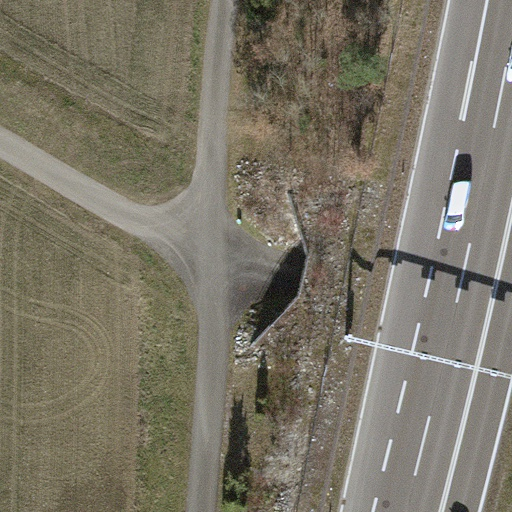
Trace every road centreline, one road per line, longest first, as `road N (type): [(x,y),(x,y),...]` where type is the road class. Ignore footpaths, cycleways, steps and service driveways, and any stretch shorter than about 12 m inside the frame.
road 1 (trunk): [(425,511),(511,137)]
road 2 (track): [(227,0),(216,261)]
road 3 (track): [(216,261),(204,511)]
road 4 (track): [(0,139),(216,261)]
